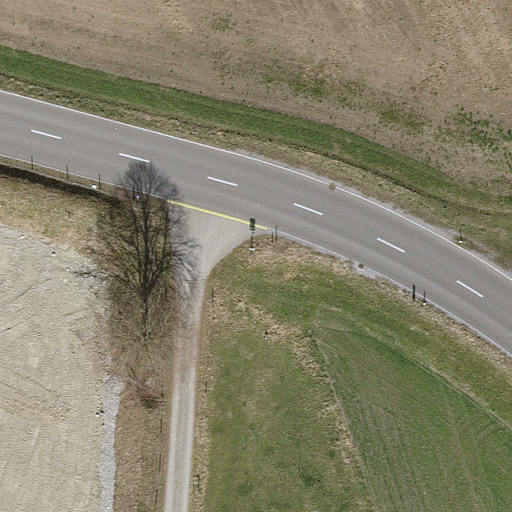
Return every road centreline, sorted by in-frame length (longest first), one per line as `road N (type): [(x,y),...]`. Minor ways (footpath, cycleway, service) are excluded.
road 1 (tertiary): [(511,324),(333,219),(0,122)]
road 2 (track): [(179,511),(214,179)]
